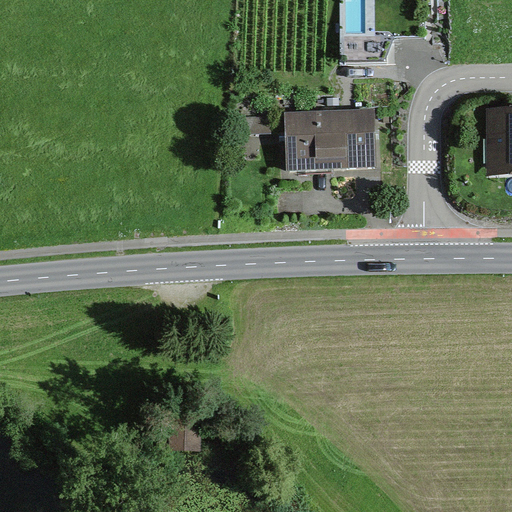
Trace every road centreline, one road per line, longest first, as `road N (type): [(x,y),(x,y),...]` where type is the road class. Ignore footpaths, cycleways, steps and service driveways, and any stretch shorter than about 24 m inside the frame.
road 1 (tertiary): [(0,284),(423,258)]
road 2 (residential): [(511,77),(452,80),(427,105),(423,258)]
